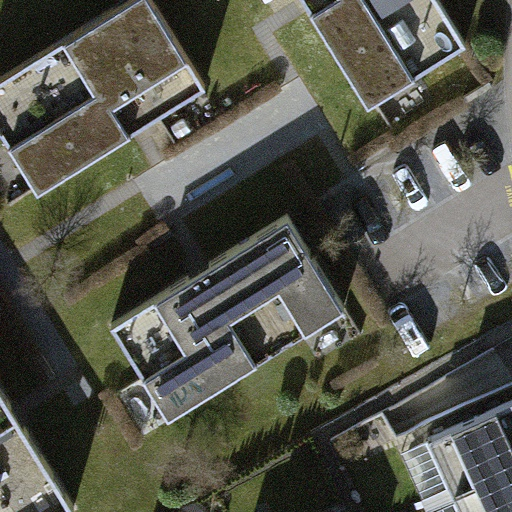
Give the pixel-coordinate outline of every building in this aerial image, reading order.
[(153,0),(117,0),(0,71),(0,121),(39,185),(205,84),(153,0)] [(440,0),(302,0),(368,101),(466,39),(440,0)] [(280,207),(110,316),(173,414),(343,305),(280,207)] [(450,423),(420,436),(448,499),(511,471),(511,395),(491,405),(450,423)] [(0,511),(65,511),(0,408),(0,511)] [(511,511),(511,471),(448,499),(453,511),(511,511)]
